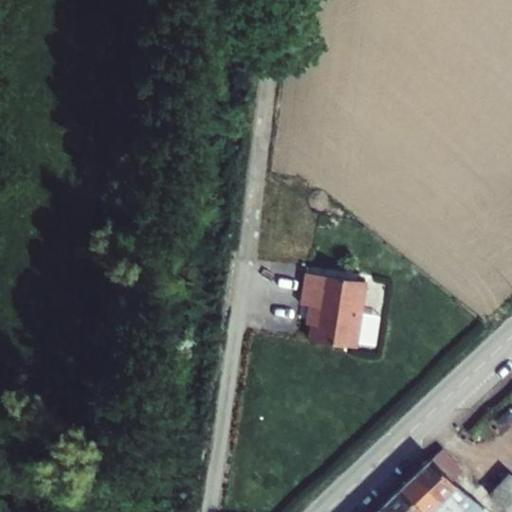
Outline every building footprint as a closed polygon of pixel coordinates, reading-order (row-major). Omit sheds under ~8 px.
[(373,273),(314,261),(307,294),(320,297),(314,329),(359,338),(373,273)] [(433,460),(454,477),(463,468),(444,450),(433,460)] [(433,460),(417,476),(450,511),(477,511),(485,505),(451,479),(454,477),(433,460)] [(450,511),(417,476),(401,491),(420,511),(450,511)] [(510,511),(511,510),(511,476),(487,503),(498,511),(510,511)] [(420,511),(401,491),(386,506),(391,511),(420,511)] [(34,511),(36,506),(2,494),(0,500),(0,506),(17,511),(34,511)]
